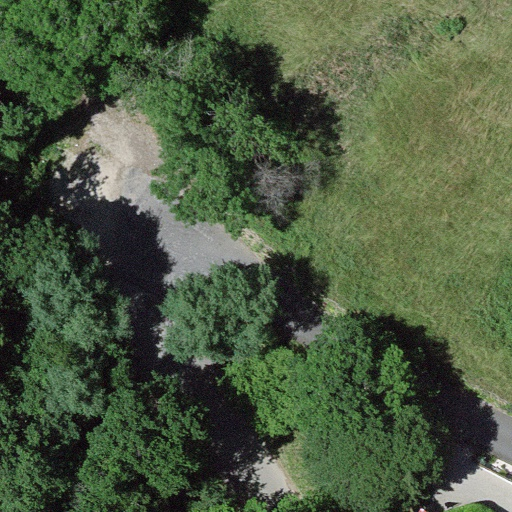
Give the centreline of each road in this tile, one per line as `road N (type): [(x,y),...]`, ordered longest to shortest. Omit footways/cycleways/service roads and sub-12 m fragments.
road 1 (residential): [(205,511),(96,333),(93,270),(127,243),(511,445)]
road 2 (track): [(127,243),(91,110),(48,0)]
